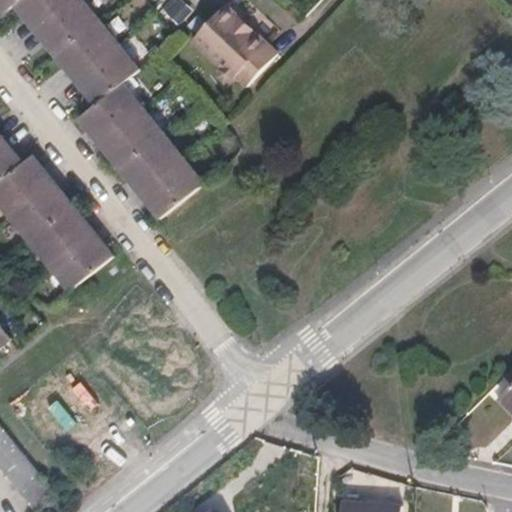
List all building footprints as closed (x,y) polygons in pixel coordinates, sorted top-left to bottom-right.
[(81,118),(162,219),(205,184),(125,83),(141,71),(84,0),(0,0),(0,10),(4,16),(17,6),(96,106),(81,118)] [(276,56),(253,33),(248,37),(233,21),(237,18),(225,7),(191,42),(217,67),(215,71),(215,78),(222,84),(228,83),(233,78),(244,88),(276,56)] [(253,33),(237,18),(233,21),(248,37),(253,33)] [(115,257),(34,157),(25,164),(0,133),(0,202),(73,292),(115,257)] [(0,350),(14,340),(0,323),(0,350)] [(511,371),(506,377),(511,382),(511,387),(501,399),(511,410),(511,371)] [(0,466),(37,511),(41,511),(59,497),(0,425),(0,466)] [(405,511),(406,506),(345,502),(344,511),(405,511)]
